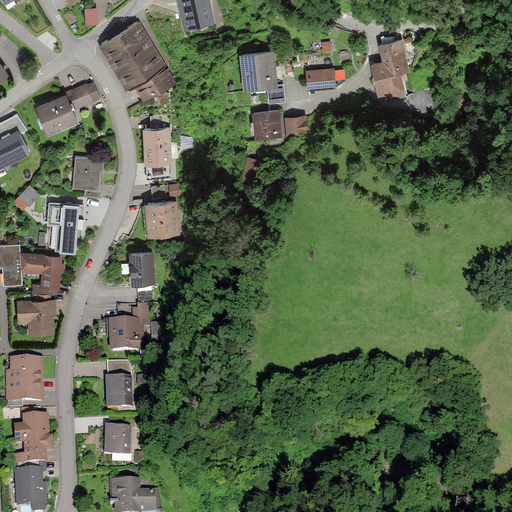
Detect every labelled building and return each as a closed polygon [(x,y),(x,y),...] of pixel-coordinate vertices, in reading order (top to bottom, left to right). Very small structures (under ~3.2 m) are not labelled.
[(176,0),(184,35),(217,28),(211,0),(176,0)] [(85,10),(86,25),(98,25),(97,9),(85,10)] [(139,22),(97,47),(125,92),(133,88),(142,102),(176,83),(139,22)] [(405,39),(381,42),(383,60),(373,62),(378,105),(408,101),(404,70),(410,69),(405,39)] [(275,50),(238,54),(242,90),(269,87),(271,87),(278,86),(275,50)] [(335,69),(305,70),(307,90),(337,88),(335,69)] [(68,93),(34,106),(47,139),(80,125),(78,121),(98,114),(94,104),(102,100),(95,82),(89,84),(88,83),(67,91),(68,93)] [(286,101),(284,86),(278,86),(269,87),(271,102),(286,101)] [(256,140),(285,137),(282,110),(253,113),(256,140)] [(289,136),(310,135),(308,115),(287,117),(289,136)] [(143,128),(144,164),(147,164),(148,179),(174,178),(173,163),(173,159),(179,159),(179,144),(173,144),(172,127),(143,128)] [(18,130),(0,139),(0,165),(29,150),(18,130)] [(195,140),(185,141),(185,151),(195,151),(195,140)] [(264,162),(248,157),(245,168),(261,172),(264,162)] [(103,160),(74,158),(72,188),(84,189),(83,196),(100,198),(103,160)] [(30,207),(42,195),(31,184),(14,202),(24,212),(29,206),(30,207)] [(85,205),(51,202),(49,227),(58,228),(56,251),(77,253),(79,228),(83,228),(85,205)] [(182,234),(180,202),(145,204),(146,207),(142,207),(144,234),(147,233),(148,236),(166,235),(167,242),(179,241),(179,235),(182,234)] [(3,287),(23,286),(21,273),(22,254),(21,245),(0,246),(0,268),(3,268),(3,287)] [(123,262),(123,276),(132,275),(132,288),(139,288),(139,300),(158,299),(155,253),(128,254),(129,261),(123,262)] [(40,286),(34,285),(33,294),(58,295),(60,273),(64,273),(64,264),(61,263),(62,256),(22,254),(21,273),(40,274),(40,286)] [(56,299),(17,301),(18,324),(28,324),(29,336),(56,335),(56,299)] [(136,311),(130,312),(131,322),(138,321),(145,321),(144,307),(136,307),(136,311)] [(131,322),(108,323),(110,354),(140,353),(138,321),(131,322)] [(154,344),(164,343),(163,322),(153,323),(154,344)] [(39,360),(9,361),(9,373),(3,373),(6,408),(21,408),(20,403),(41,402),(39,360)] [(129,362),(106,363),(107,378),(130,377),(129,362)] [(107,378),(104,378),(106,413),(132,412),(130,377),(107,378)] [(45,418),(20,420),(21,429),(13,429),(14,446),(20,446),(21,457),(13,457),(14,467),(46,466),(45,454),(52,454),(52,439),(46,440),(45,418)] [(133,428),(108,427),(108,457),(132,458),(133,428)] [(43,511),(41,471),(15,473),(18,509),(31,507),(31,511),(43,511)] [(138,479),(108,481),(110,511),(159,511),(158,493),(139,494),(138,479)]
